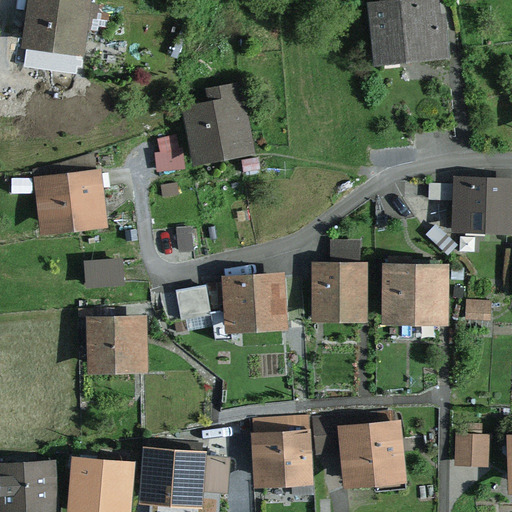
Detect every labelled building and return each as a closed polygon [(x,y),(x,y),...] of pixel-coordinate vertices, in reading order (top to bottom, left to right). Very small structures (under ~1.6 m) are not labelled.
[(34,1),(29,40),(78,47),(82,19),(107,22),(109,7),(84,4),(85,1),(74,0),(61,0),(61,5),(34,1)] [(376,7),(381,57),(437,51),(433,1),(376,7)] [(189,113),(197,154),(247,144),(237,91),(214,95),(216,108),(189,113)] [(416,94),(419,126),(452,123),(449,91),(416,94)] [(182,135),(157,136),(159,169),(184,168),(182,135)] [(95,169),(93,153),(34,168),(36,186),(44,185),(48,225),(97,219),(93,179),(95,169)] [(242,161),(244,171),(259,168),(257,158),(242,161)] [(457,199),(456,225),(507,227),(509,184),(457,182),(457,184),(431,183),(431,199),(457,199)] [(331,244),(331,267),(319,267),(320,314),(360,314),(360,267),(357,267),(357,244),(331,244)] [(390,257),(390,314),(440,315),(441,271),(410,271),(410,258),(390,257)] [(120,261),(88,262),(90,284),(121,282),(120,261)] [(206,283),(208,293),(210,304),(220,303),(221,324),(281,321),(278,279),(206,283)] [(170,320),(181,319),(176,287),(166,288),(170,320)] [(211,314),(210,304),(208,293),(178,299),(182,319),(211,314)] [(467,301),(466,315),(489,317),(490,302),(467,301)] [(94,321),(95,365),(135,364),(135,335),(142,335),(142,320),(94,321)] [(314,420),(317,451),(349,448),(352,476),(396,472),(390,413),(314,420)] [(257,477),(310,473),(308,415),(253,419),(257,477)] [(460,436),(459,462),(484,463),(485,437),(460,436)] [(148,440),(143,493),(198,497),(199,487),(226,489),(228,458),(202,456),(202,445),(148,440)] [(99,457),(99,465),(80,464),(76,509),(112,511),(121,511),(125,468),(124,468),(125,459),(99,457)] [(5,470),(7,508),(53,506),(51,467),(50,467),(49,459),(36,460),(36,468),(5,470)]
